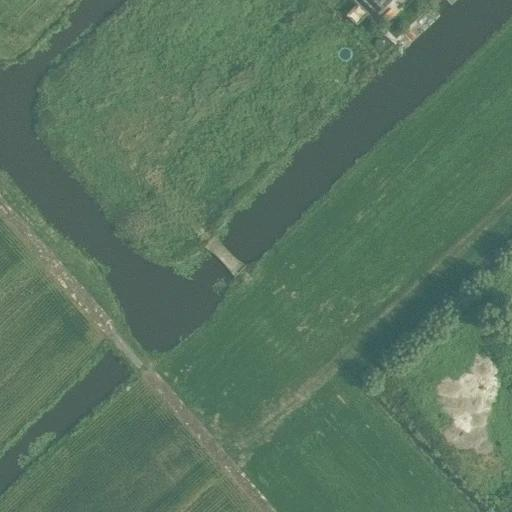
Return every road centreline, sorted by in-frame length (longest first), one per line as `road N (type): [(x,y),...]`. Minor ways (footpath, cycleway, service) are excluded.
road 1 (track): [(0,203),(266,511)]
road 2 (track): [(224,463),(511,200)]
